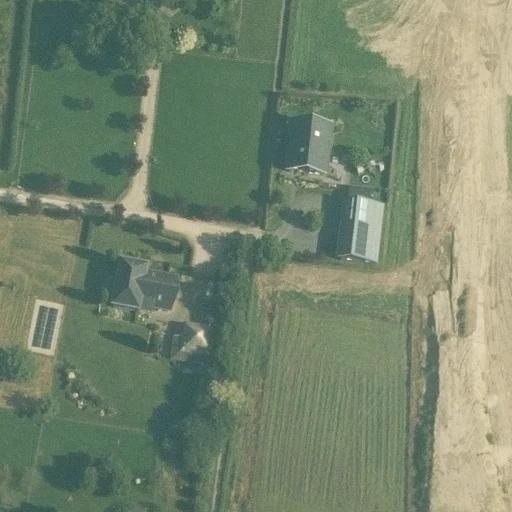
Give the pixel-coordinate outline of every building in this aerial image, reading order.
[(100,0),(100,5),(140,11),(141,0),(100,0)] [(317,0),(317,12),(349,15),(348,24),(362,25),(364,1),(354,0),(317,0)] [(437,24),(438,0),(388,0),(392,0),(391,22),(411,24),(409,39),(439,41),(441,25),(437,24)] [(511,47),(511,45),(511,0),(454,0),(453,14),(474,15),(473,27),(496,29),(494,46),(511,47)] [(322,178),(327,132),(293,129),(288,174),(322,178)] [(375,266),(382,210),(346,206),(339,262),(375,266)] [(144,276),(146,270),(120,265),(112,309),(138,314),(139,307),(168,313),(174,281),(144,276)] [(209,333),(185,330),(181,362),(213,367),(216,346),(208,345),(209,333)]
